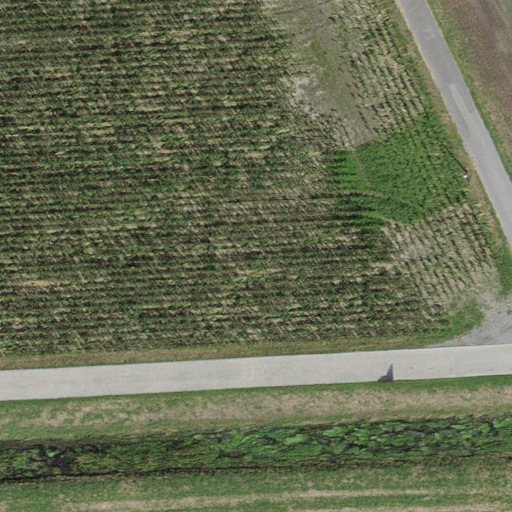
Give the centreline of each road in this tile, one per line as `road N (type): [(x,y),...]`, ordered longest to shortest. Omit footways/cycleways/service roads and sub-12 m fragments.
road 1 (unclassified): [(511,358),(0,385)]
road 2 (unclassified): [(511,211),(412,0)]
